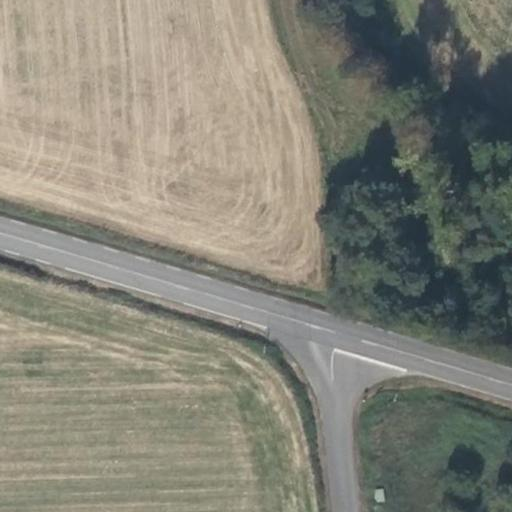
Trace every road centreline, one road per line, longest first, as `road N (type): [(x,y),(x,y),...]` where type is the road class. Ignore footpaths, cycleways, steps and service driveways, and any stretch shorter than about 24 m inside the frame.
road 1 (secondary): [(0,235),(349,337)]
road 2 (unclassified): [(349,337),(336,413),(346,511)]
road 3 (secondary): [(349,337),(511,386)]
